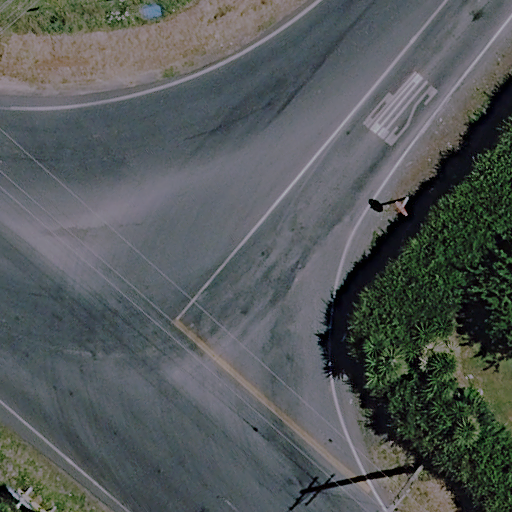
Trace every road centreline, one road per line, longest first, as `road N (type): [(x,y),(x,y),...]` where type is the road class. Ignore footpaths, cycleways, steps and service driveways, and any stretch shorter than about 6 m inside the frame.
road 1 (unclassified): [(111,391),(435,0)]
road 2 (tertiary): [(244,511),(111,391)]
road 3 (tertiary): [(111,391),(0,296)]
